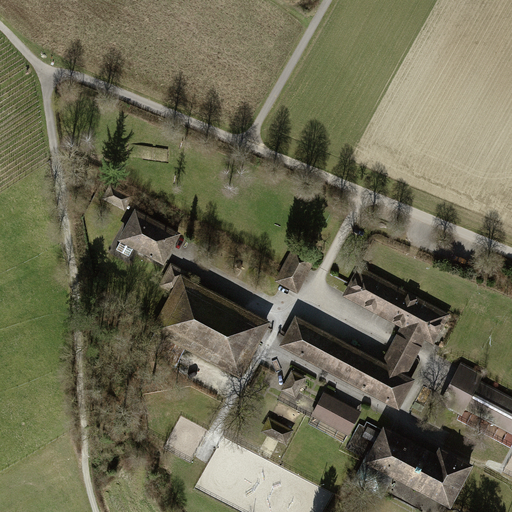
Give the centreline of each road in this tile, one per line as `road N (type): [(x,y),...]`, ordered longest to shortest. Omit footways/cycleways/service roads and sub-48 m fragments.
road 1 (track): [(96,511),(44,71)]
road 2 (track): [(511,253),(246,144)]
road 3 (track): [(246,144),(71,74),(44,71)]
road 4 (track): [(246,144),(328,0)]
